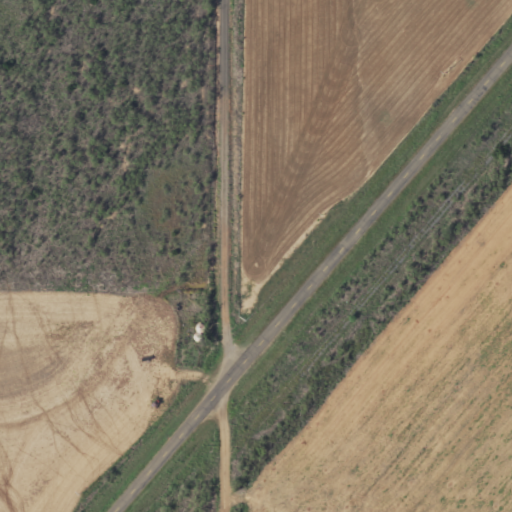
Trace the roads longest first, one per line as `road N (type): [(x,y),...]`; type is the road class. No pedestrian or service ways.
road 1 (secondary): [(126,511),(511,67)]
road 2 (residential): [(229,511),(227,0)]
